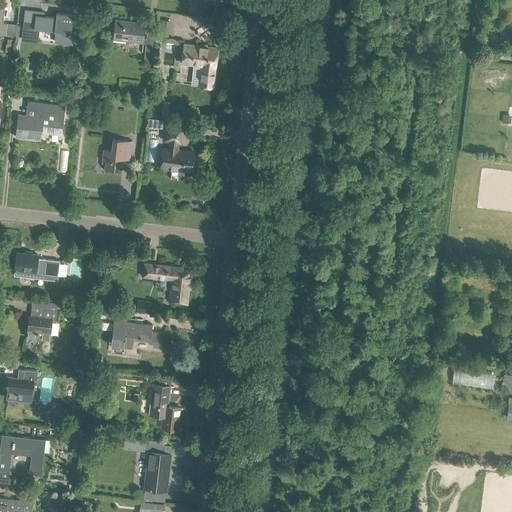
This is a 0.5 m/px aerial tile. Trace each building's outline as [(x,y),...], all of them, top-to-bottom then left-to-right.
[(55,31),(55,32),(55,33),(54,42),(67,43),(67,44),(73,44),(74,32),(71,31),(73,15),(56,13),(56,17),(45,16),(45,12),(35,11),(34,23),(23,22),(21,38),(33,40),(34,29),(55,31)] [(145,23),(136,22),(132,22),(114,20),(112,39),(120,40),(143,43),(145,23)] [(181,64),(202,66),(199,86),(212,87),(217,48),(183,44),(181,64)] [(143,61),(151,62),(152,53),(144,53),(143,61)] [(15,137),(40,140),(41,125),(55,127),(54,134),(61,135),(64,105),(28,101),(27,107),(32,107),(31,110),(36,110),(35,117),(18,115),(15,137)] [(164,101),(162,116),(172,117),(174,102),(164,101)] [(148,118),(147,127),(162,128),(163,120),(148,118)] [(168,149),(163,148),(160,168),(191,171),(193,152),(177,150),(178,141),(179,141),(181,129),(165,127),(164,140),(169,140),(168,149)] [(102,161),(105,161),(104,168),(113,169),(114,158),(129,160),(131,141),(112,139),(111,150),(103,149),(102,161)] [(25,251),(25,254),(16,253),(14,276),(57,281),(59,261),(38,258),(38,255),(31,254),(32,252),(25,251)] [(110,259),(113,263),(118,265),(122,259),(119,255),(115,253),(110,259)] [(144,264),(142,276),(157,278),(157,275),(171,277),(169,301),(186,303),(187,289),(189,289),(191,271),(176,269),(176,268),(144,264)] [(42,319),(37,318),(29,317),(26,338),(48,340),(51,322),(55,323),(56,311),(43,309),(42,319)] [(152,325),(151,325),(126,322),(126,317),(114,315),(113,323),(98,322),(97,329),(102,329),(112,331),(110,343),(122,345),(122,347),(130,348),(130,349),(131,349),(132,340),(149,342),(148,345),(149,345),(149,344),(161,345),(161,346),(162,346),(163,334),(151,332),(152,325)] [(31,381),(36,382),(37,372),(24,370),(23,380),(10,378),(7,399),(29,401),(31,381)] [(97,374),(88,373),(86,391),(95,392),(97,374)] [(167,407),(169,387),(153,385),(149,415),(162,416),(161,428),(177,430),(180,409),(167,407)] [(57,431),(56,436),(72,438),(70,448),(76,449),(77,433),(57,431)] [(0,470),(9,472),(11,448),(29,450),(29,456),(31,456),(28,474),(40,475),(42,464),(43,451),(49,452),(50,440),(45,440),(37,439),(33,439),(1,435),(0,441),(0,470)] [(158,453),(159,446),(143,444),(143,452),(148,452),(143,489),(165,492),(167,470),(169,470),(167,469),(168,463),(169,464),(169,463),(168,463),(169,454),(158,453)] [(0,470),(0,483),(9,484),(11,472),(9,472),(0,470)] [(51,496),(50,508),(64,510),(66,498),(51,496)] [(0,511),(5,511),(6,510),(23,511),(30,511),(32,502),(0,498),(0,511)]
